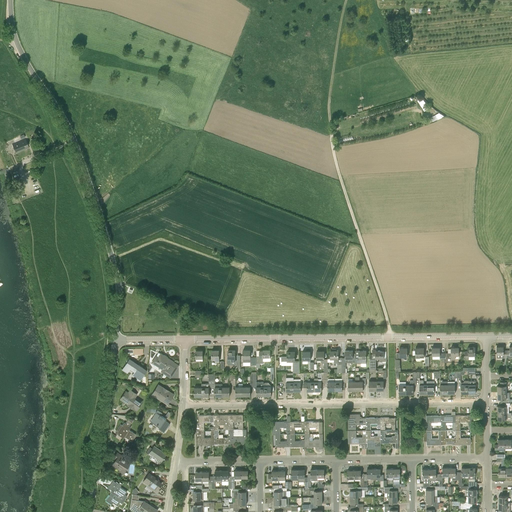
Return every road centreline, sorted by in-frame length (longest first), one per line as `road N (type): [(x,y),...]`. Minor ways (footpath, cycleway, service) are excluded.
road 1 (unclassified): [(114,340),(118,281),(111,256),(68,127),(14,37),(9,0)]
road 2 (track): [(388,336),(328,112),(347,0)]
road 3 (residential): [(184,403),(486,402)]
road 4 (residential): [(486,335),(185,339)]
road 5 (residential): [(89,511),(114,340)]
